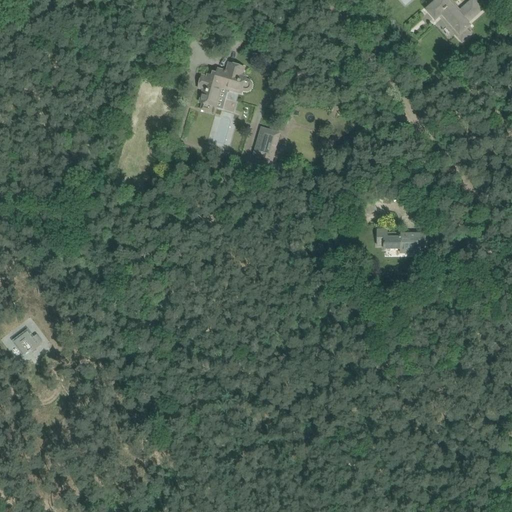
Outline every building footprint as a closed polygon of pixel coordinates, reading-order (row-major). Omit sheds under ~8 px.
[(463,41),(470,35),(465,29),(469,26),(467,24),(482,11),(473,1),(458,14),(451,6),(452,4),(448,0),(432,0),(436,3),(427,10),(435,19),(440,16),(463,41)] [(202,75),(198,89),(202,91),(199,103),(202,104),(200,109),(211,112),(212,106),(216,107),(219,97),(222,88),(241,94),(242,92),(246,92),(247,92),(248,92),(249,91),(249,90),(250,90),(250,89),(251,89),(251,88),(251,87),(251,86),(251,85),(251,84),(251,83),(251,82),(250,82),(250,81),(249,80),(245,79),(246,77),(242,76),(244,68),(228,63),(226,71),(218,68),(216,73),(213,72),(212,76),(207,74),(207,76),(202,75)] [(280,134),(261,128),(253,156),(272,161),(280,134)] [(358,206),(348,209),(351,217),(360,214),(358,206)] [(378,240),(377,246),(384,246),(384,249),(401,249),(401,254),(418,254),(418,247),(426,247),(426,234),(409,234),(388,234),(388,230),(378,230),(378,240)] [(32,352),(44,343),(38,334),(32,339),(27,333),(15,342),(25,355),(31,350),(32,352)]
